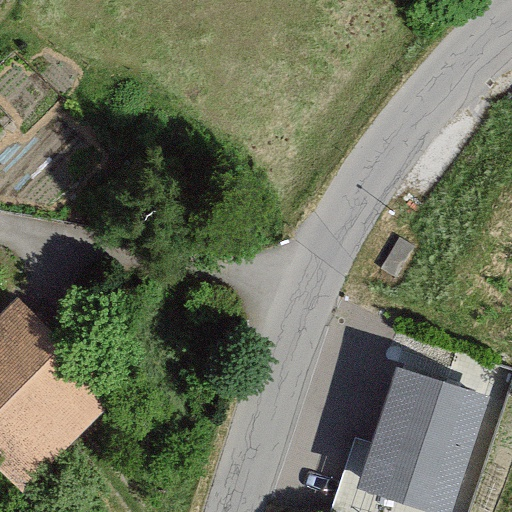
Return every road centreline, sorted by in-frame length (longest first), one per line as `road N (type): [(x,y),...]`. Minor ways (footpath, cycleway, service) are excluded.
road 1 (tertiary): [(244,511),(319,296),(445,93),(511,25)]
road 2 (unknown): [(319,296),(264,274),(89,266),(0,237)]
